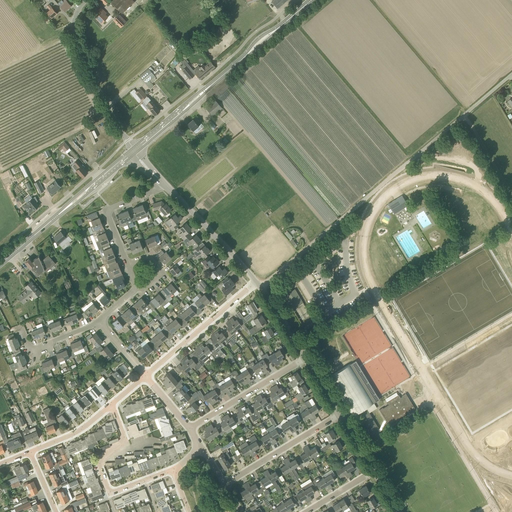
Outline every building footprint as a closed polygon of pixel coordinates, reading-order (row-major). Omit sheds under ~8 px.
[(71,6),(65,0),(63,0),(63,1),(61,0),(57,3),(60,7),(65,12),(71,6)] [(122,14),(135,1),(133,0),(111,0),(110,1),(122,14)] [(274,0),(272,2),(278,8),(287,0),(274,0)] [(51,18),(57,13),(50,5),(47,7),(50,10),(47,13),(51,18)] [(102,23),(107,18),(104,15),(106,13),(101,7),(97,11),(100,13),(97,17),(96,17),(97,17),(102,23)] [(120,28),(126,22),(119,14),(113,21),(120,28)] [(210,61),(205,66),(203,64),(201,66),(199,67),(201,69),(196,74),(200,79),(215,67),(210,61)] [(184,64),(180,67),(182,70),(190,79),(194,75),(187,66),(186,66),(184,64)] [(154,77),(155,76),(148,68),(139,76),(151,90),(155,87),(152,83),(156,80),(154,77)] [(147,97),(147,96),(141,88),(135,93),(143,102),(155,115),(160,111),(149,97),(148,96),(147,97)] [(212,116),(222,108),(216,101),(206,108),(212,116)] [(204,125),(196,117),(193,119),(187,124),(195,133),(204,125)] [(213,129),(216,127),(211,121),(207,123),(213,129)] [(62,148),(65,151),(70,148),(65,141),(58,147),(60,150),(62,148)] [(75,162),(75,163),(73,165),(73,167),(76,170),(82,177),(88,172),(77,160),(75,162)] [(47,188),(52,194),(61,187),(56,180),(47,188)] [(28,203),(25,206),(30,212),(33,209),(34,210),(39,205),(37,202),(38,201),(36,196),(35,196),(33,198),(27,203),(28,203)] [(404,208),(408,205),(402,196),(388,204),(394,214),(394,213),(403,207),(404,208)] [(163,205),(160,202),(153,204),(155,210),(160,209),(165,215),(171,209),(166,203),(163,205)] [(145,209),(143,204),(138,206),(143,218),(147,216),(147,215),(150,214),(147,208),(145,209)] [(135,213),(133,214),(135,220),(137,219),(139,224),(144,222),(143,218),(138,206),(133,208),(135,213)] [(407,209),(402,212),(407,221),(412,219),(407,209)] [(130,215),(128,210),(123,212),(127,221),(131,219),(132,221),(135,220),(133,214),(130,215)] [(91,221),(93,226),(101,222),(99,217),(99,218),(96,212),(87,215),(88,219),(90,218),(91,221)] [(123,226),(128,224),(127,221),(123,212),(118,214),(120,219),(118,220),(120,226),(123,225),(123,226)] [(178,218),(175,214),(168,220),(172,224),(170,227),(173,231),(178,226),(176,223),(182,218),(180,216),(178,218)] [(93,235),(104,230),(103,228),(103,227),(101,222),(93,226),(91,227),(92,231),(93,231),(94,234),(93,234),(93,235)] [(184,240),(190,235),(188,232),(191,229),(186,223),(180,228),(183,231),(180,234),(184,240)] [(105,233),(104,230),(93,235),(96,242),(107,237),(105,232),(105,233)] [(65,236),(61,231),(54,237),(62,247),(69,241),(70,242),(72,240),(67,235),(65,236)] [(192,243),(195,246),(197,244),(201,240),(196,235),(192,238),(190,235),(184,240),(183,241),(188,247),(189,245),(192,243)] [(163,248),(162,247),(161,245),(159,244),(158,245),(154,236),(146,239),(149,247),(152,246),(154,249),(155,248),(158,252),(163,248)] [(102,248),(109,245),(108,243),(109,242),(107,237),(96,242),(99,249),(102,248)] [(133,253),(143,249),(139,240),(129,244),(133,253)] [(109,245),(102,248),(105,255),(114,252),(111,247),(110,248),(109,245)] [(205,245),(201,248),(199,245),(193,251),(197,256),(200,254),(203,257),(205,259),(208,256),(206,254),(210,251),(205,245)] [(164,253),(162,251),(156,256),(158,259),(160,258),(165,264),(171,258),(166,252),(164,253)] [(104,265),(116,260),(114,257),(115,257),(114,252),(105,255),(101,257),(104,265)] [(333,269),(346,260),(341,253),(328,262),(333,269)] [(56,264),(48,255),(42,261),(39,255),(32,261),(30,258),(26,261),(26,260),(24,262),(25,263),(30,268),(31,267),(38,276),(45,270),(46,272),(56,264)] [(174,275),(180,270),(178,267),(183,262),(181,260),(182,259),(180,256),(173,262),(175,264),(170,269),(174,275)] [(210,258),(208,256),(205,259),(202,261),(207,267),(210,265),(212,268),(219,262),(216,258),(215,259),(213,256),(210,258)] [(117,262),(116,260),(104,265),(107,272),(120,267),(117,262)] [(89,273),(95,271),(92,265),(87,267),(89,273)] [(223,271),(219,266),(210,274),(211,275),(212,277),(214,279),(214,278),(217,276),(218,275),(221,278),(224,276),(228,272),(224,268),(223,269),(223,270),(223,271)] [(113,278),(114,278),(121,275),(120,272),(121,272),(120,267),(107,272),(110,279),(113,278)] [(306,271),(313,282),(319,278),(313,267),(306,271)] [(123,274),(121,275),(114,278),(113,278),(115,285),(117,285),(118,289),(125,286),(124,282),(125,281),(124,278),(122,278),(121,275),(122,275),(123,275),(123,274)] [(229,279),(228,277),(222,282),(224,283),(228,288),(226,289),(224,287),(222,290),(227,295),(234,289),(232,287),(235,284),(230,278),(229,279)] [(35,298),(41,292),(31,281),(25,286),(27,289),(18,297),(23,303),(32,295),(35,298)] [(68,282),(64,284),(68,293),(72,290),(68,282)] [(179,288),(174,282),(171,283),(167,286),(175,296),(179,293),(179,292),(177,290),(179,288)] [(100,283),(97,286),(104,294),(107,291),(100,283)] [(325,283),(317,286),(321,294),(328,290),(325,283)] [(175,296),(167,286),(161,291),(169,301),(172,298),(170,296),(173,293),(175,296)] [(490,289),(496,299),(500,297),(493,287),(490,289)] [(291,291),(289,289),(287,290),(289,292),(285,295),(293,308),(303,302),(295,289),(291,291)] [(163,306),(169,301),(161,291),(155,296),(163,306)] [(202,296),(199,293),(197,295),(200,298),(205,305),(210,301),(212,303),(214,301),(211,296),(208,298),(205,294),(202,296)] [(110,300),(105,294),(100,299),(105,305),(110,300)] [(163,306),(155,296),(151,300),(151,301),(149,303),(151,305),(154,308),(156,307),(157,307),(161,304),(163,306)] [(145,302),(142,298),(138,301),(146,311),(150,308),(151,309),(153,310),(154,308),(151,305),(149,303),(147,300),(145,302)] [(201,309),(205,305),(200,298),(195,302),(198,306),(196,308),(200,313),(203,311),(201,309)] [(142,315),(146,311),(138,301),(134,305),(137,309),(135,310),(139,315),(141,314),(142,315)] [(100,307),(96,302),(89,308),(94,314),(97,311),(96,310),(98,309),(98,308),(100,307)] [(249,314),(252,313),(258,309),(253,302),(247,305),(250,309),(247,311),(249,314)] [(305,304),(296,308),(298,312),(301,311),(302,314),(301,315),(303,319),(310,316),(305,304)] [(196,308),(194,310),(190,306),(185,310),(191,317),(196,313),(198,315),(200,313),(196,308)] [(91,316),(94,314),(89,308),(82,314),(86,318),(88,316),(89,316),(90,315),(91,316)] [(135,310),(133,312),(129,308),(125,311),(134,321),(138,318),(137,317),(139,315),(135,310)] [(191,317),(185,310),(181,314),(179,313),(177,315),(178,317),(186,325),(188,323),(186,321),(191,317)] [(76,313),(75,311),(70,313),(71,315),(74,324),(78,322),(77,320),(82,318),(79,312),(76,314),(76,313)] [(129,325),(134,321),(125,311),(121,315),(125,319),(123,321),(127,326),(129,324),(129,325)] [(252,335),(256,332),(262,328),(260,325),(266,321),(262,314),(253,320),(257,325),(248,330),(252,335)] [(74,324),(71,315),(65,318),(62,319),(65,325),(69,323),(70,325),(74,324)] [(186,325),(178,317),(173,321),(170,317),(168,319),(169,320),(177,329),(181,325),(183,327),(186,325)] [(123,321),(121,323),(117,318),(113,322),(119,330),(121,327),(126,333),(130,329),(127,326),(123,321)] [(232,318),(229,320),(237,329),(242,325),(244,328),(246,326),(241,319),(239,321),(237,319),(235,321),(232,318)] [(57,330),(54,322),(53,319),(47,322),(47,323),(45,324),(46,326),(48,332),(53,330),(53,332),(57,330)] [(65,325),(62,319),(60,320),(54,322),(57,330),(61,329),(60,327),(65,325)] [(162,326),(164,329),(171,338),(174,336),(172,333),(177,329),(169,320),(164,325),(162,326)] [(232,339),(234,342),(236,340),(237,339),(237,336),(234,332),(237,329),(229,320),(226,323),(228,326),(227,328),(228,330),(226,332),(232,339)] [(48,332),(46,326),(43,327),(37,329),(41,337),(44,335),(44,334),(48,332)] [(264,343),(269,340),(268,338),(274,334),(270,327),(264,331),(266,335),(261,338),(264,343)] [(41,337),(37,329),(32,331),(32,332),(29,333),(31,339),(36,337),(37,338),(41,337)] [(171,338),(164,329),(159,333),(157,330),(155,330),(153,331),(157,335),(162,341),(167,337),(169,340),(171,338)] [(227,344),(231,340),(232,339),(226,332),(224,334),(222,332),(220,334),(217,330),(214,333),(222,342),(224,340),(227,344)] [(98,335),(96,333),(92,336),(90,334),(86,338),(87,340),(90,338),(93,342),(100,336),(99,334),(98,335)] [(211,345),(220,356),(223,353),(224,353),(218,347),(217,346),(222,342),(214,333),(211,336),(213,339),(211,341),(213,343),(211,345)] [(14,337),(13,334),(8,336),(8,338),(7,339),(7,340),(8,339),(11,345),(19,342),(17,338),(15,339),(15,337),(14,337)] [(159,348),(158,345),(162,341),(157,335),(150,341),(157,350),(159,348)] [(97,351),(101,346),(100,344),(103,341),(101,339),(102,338),(100,336),(93,342),(97,346),(95,348),(97,351)] [(143,358),(148,353),(140,344),(138,342),(136,339),(131,343),(135,348),(134,349),(136,352),(137,351),(143,358)] [(83,346),(81,340),(78,341),(77,340),(75,341),(78,349),(84,347),(86,352),(88,351),(86,345),(83,346)] [(155,352),(157,350),(150,341),(147,343),(145,340),(140,344),(148,353),(153,349),(155,352)] [(73,358),(76,356),(73,351),(78,349),(75,341),(73,342),(73,343),(70,344),(73,351),(70,352),(73,358)] [(20,351),(19,348),(18,346),(20,345),(19,342),(11,345),(13,350),(14,353),(20,351)] [(205,346),(202,343),(199,346),(207,355),(209,353),(211,355),(213,353),(218,358),(220,356),(211,345),(208,347),(207,345),(205,346)] [(231,348),(234,352),(239,347),(235,343),(231,348)] [(109,348),(107,346),(103,349),(101,346),(97,351),(98,353),(101,351),(104,355),(111,349),(110,347),(109,348)] [(202,365),(205,363),(204,362),(209,358),(206,355),(207,355),(199,346),(196,349),(198,352),(196,353),(198,355),(196,358),(202,365)] [(280,363),(284,361),(282,357),(284,356),(282,353),(285,352),(282,347),(279,348),(279,349),(274,353),(280,363)] [(107,363),(112,359),(110,357),(114,354),(112,352),(113,351),(111,349),(104,355),(107,359),(105,361),(107,363)] [(68,353),(67,350),(64,351),(63,350),(61,351),(64,359),(69,357),(70,359),(73,358),(70,352),(68,353)] [(21,353),(20,351),(14,353),(15,356),(17,362),(25,358),(24,355),(22,355),(21,353)] [(58,367),(61,366),(59,361),(64,359),(61,351),(59,352),(59,353),(56,354),(58,360),(56,361),(58,367)] [(280,363),(274,353),(269,356),(267,353),(264,355),(268,362),(271,360),(272,363),(274,361),(277,365),(280,363)] [(268,362),(264,355),(261,356),(263,359),(258,362),(264,373),(268,371),(265,367),(268,366),(266,363),(268,362)] [(190,359),(187,356),(184,359),(191,368),(194,365),(197,369),(201,367),(200,366),(202,365),(196,358),(194,360),(192,358),(190,359)] [(27,367),(26,365),(25,363),(27,362),(25,358),(17,362),(9,365),(12,370),(20,367),(21,370),(27,367)] [(53,362),(52,359),(49,360),(49,359),(46,360),(50,368),(55,366),(56,368),(58,367),(56,361),(53,362)] [(191,368),(184,359),(180,361),(183,365),(181,366),(180,364),(177,366),(181,370),(181,371),(185,375),(186,377),(189,375),(186,372),(191,368)] [(42,373),(45,372),(45,370),(50,368),(46,360),(44,361),(44,362),(42,363),(43,366),(40,367),(42,373)] [(255,364),(253,362),(248,365),(252,372),(255,370),(256,373),(258,371),(260,375),(264,373),(258,362),(255,364)] [(241,372),(248,383),(251,380),(249,377),(251,376),(250,373),(252,372),(248,365),(247,363),(244,365),(246,369),(241,372)] [(369,412),(377,408),(374,403),(375,402),(351,363),(328,377),(352,416),(362,410),(366,416),(370,414),(369,412)] [(124,375),(126,373),(120,366),(116,369),(117,370),(113,373),(119,380),(120,381),(124,378),(122,376),(123,374),(124,375)] [(207,375),(209,374),(206,370),(199,376),(202,380),(207,375)] [(235,371),(231,373),(236,381),(238,380),(240,382),(242,381),(244,385),(248,383),(241,372),(238,374),(236,371),(235,371)] [(116,382),(119,380),(113,373),(112,372),(108,376),(109,377),(106,380),(111,386),(112,388),(116,384),(114,382),(115,381),(116,382)] [(165,385),(174,377),(169,372),(164,377),(165,379),(162,382),(165,385)] [(293,388),(297,385),(296,382),(301,379),(297,372),(291,376),(293,380),(289,382),(293,388)] [(231,393),(235,390),(233,387),(235,385),(233,383),(236,381),(231,373),(232,375),(224,380),(231,393)] [(176,388),(181,383),(184,381),(182,379),(179,381),(178,382),(174,377),(165,385),(168,388),(171,385),(172,387),(174,385),(176,388)] [(108,388),(111,386),(106,380),(105,379),(101,382),(99,380),(95,383),(96,383),(98,386),(102,391),(105,394),(108,391),(106,388),(108,387),(108,388)] [(215,384),(220,393),(223,392),(226,391),(228,395),(231,393),(224,380),(223,380),(225,382),(220,386),(218,383),(215,384)] [(218,395),(220,393),(215,384),(213,381),(209,383),(211,387),(210,387),(212,390),(209,392),(215,402),(219,400),(217,397),(218,395)] [(102,391),(98,386),(96,383),(91,387),(90,386),(87,389),(88,390),(94,397),(96,399),(99,396),(97,393),(99,392),(100,393),(102,391)] [(177,400),(186,392),(182,387),(183,386),(181,383),(176,388),(178,390),(176,392),(178,394),(175,396),(177,400)] [(281,387),(279,388),(277,384),(273,387),(279,397),(284,394),(285,395),(288,393),(287,391),(285,388),(282,389),(281,387)] [(308,391),(304,384),(298,388),(297,385),(293,388),(294,390),(298,388),(301,392),(294,396),(295,397),(292,399),(294,403),(303,398),(301,395),(302,394),(303,394),(308,391)] [(275,404),(274,403),(277,401),(276,399),(279,397),(273,387),(269,389),(272,392),(270,394),(271,396),(268,398),(272,403),(272,404),(273,404),(273,405),(275,404)] [(92,400),(94,397),(88,390),(84,394),(85,394),(81,397),(87,404),(88,405),(92,402),(90,400),(91,399),(92,400)] [(190,397),(186,392),(177,400),(180,403),(183,400),(185,402),(187,400),(189,402),(194,398),(192,396),(190,397)] [(215,402),(209,392),(203,395),(202,394),(200,396),(201,398),(203,401),(206,400),(207,402),(209,401),(211,405),(215,402)] [(415,408),(406,393),(402,396),(400,398),(399,395),(387,401),(389,405),(383,408),(383,407),(379,409),(388,424),(415,408)] [(200,396),(199,394),(194,398),(189,402),(191,405),(186,409),(188,413),(192,410),(193,412),(199,407),(195,402),(198,400),(201,398),(200,396)] [(263,398),(260,394),(257,397),(263,407),(268,404),(269,405),(272,403),(268,398),(266,399),(265,397),(263,398)] [(87,404),(81,397),(81,396),(76,400),(77,401),(74,404),(79,410),(80,412),(84,409),(82,406),(83,405),(84,406),(87,404)] [(141,399),(145,408),(154,405),(151,397),(148,398),(147,397),(145,398),(141,399)] [(259,418),(261,417),(257,410),(263,407),(257,397),(253,399),(255,402),(253,404),(255,406),(252,408),(259,418)] [(145,408),(141,399),(136,402),(136,401),(135,401),(136,403),(132,404),(132,403),(135,412),(140,410),(141,414),(146,412),(145,408)] [(316,404),(312,406),(308,400),(304,402),(308,409),(315,419),(317,418),(314,413),(319,410),(316,404)] [(79,410),(74,404),(73,403),(69,406),(68,404),(64,408),(65,409),(71,417),(73,418),(76,415),(74,413),(76,411),(77,412),(79,410)] [(135,412),(132,403),(126,405),(126,406),(123,408),(125,413),(122,414),(126,424),(128,423),(126,415),(135,412)] [(246,408),(244,404),(240,407),(246,417),(250,415),(251,417),(253,421),(259,418),(252,408),(250,409),(248,407),(246,408)] [(49,434),(56,431),(53,424),(55,423),(52,415),(49,407),(43,410),(46,418),(48,421),(44,423),(49,434)] [(242,421),(241,420),(246,417),(240,407),(237,409),(239,412),(237,413),(238,416),(236,417),(239,423),(242,421)] [(58,417),(59,417),(61,420),(65,425),(69,422),(67,419),(68,418),(69,419),(71,417),(65,409),(61,413),(62,414),(58,417)] [(315,419),(308,409),(301,413),(305,419),(310,416),(312,421),(315,419)] [(30,423),(34,421),(30,411),(26,413),(30,423)] [(169,418),(167,419),(164,412),(155,415),(155,416),(151,417),(151,419),(152,420),(155,419),(157,418),(161,428),(170,424),(168,418),(169,418)] [(296,416),(295,417),(293,413),(286,418),(288,420),(288,421),(295,431),(297,430),(295,426),(300,423),(296,416)] [(230,418),(228,414),(224,416),(230,426),(236,423),(236,424),(239,423),(236,417),(233,419),(232,417),(230,418)] [(372,441),(383,435),(370,414),(366,416),(368,418),(361,422),(372,441)] [(223,433),(225,431),(225,430),(230,426),(224,416),(221,419),(223,422),(221,423),(222,426),(220,427),(223,433)] [(118,429),(114,420),(106,424),(106,423),(105,423),(106,425),(102,426),(103,428),(105,434),(118,429)] [(295,431),(288,421),(281,425),(280,423),(277,425),(280,429),(282,428),(285,431),(290,428),(292,433),(295,431)] [(139,433),(136,423),(129,425),(128,426),(129,430),(128,430),(128,431),(128,430),(130,436),(131,436),(139,433)] [(7,439),(1,424),(0,424),(0,431),(4,441),(5,444),(8,443),(10,450),(16,447),(12,437),(7,439)] [(172,430),(170,424),(161,428),(165,437),(160,439),(161,442),(167,439),(171,438),(170,435),(173,434),(171,430),(173,430),(173,429),(172,430)] [(214,428),(211,424),(208,426),(214,436),(219,433),(220,434),(223,433),(220,427),(217,429),(216,426),(214,428)] [(280,435),(277,431),(280,429),(277,425),(275,427),(276,428),(271,431),(269,433),(275,443),(277,442),(275,438),(280,435)] [(208,440),(214,436),(208,426),(204,428),(206,432),(204,433),(208,440)] [(27,443),(33,440),(29,429),(28,427),(25,428),(26,431),(23,432),(27,443)] [(36,431),(35,427),(29,429),(33,440),(40,437),(36,431)] [(105,434),(103,428),(97,430),(97,429),(98,431),(94,432),(97,441),(106,437),(105,434)] [(329,440),(336,436),(332,429),(325,433),(322,436),(324,438),(327,436),(329,440)] [(275,443),(269,433),(267,430),(263,433),(264,436),(261,437),(265,444),(270,441),(272,445),(275,443)] [(97,441),(94,432),(88,435),(88,434),(89,436),(85,438),(85,439),(88,445),(97,442),(97,441)] [(16,447),(22,445),(20,439),(22,438),(21,434),(12,437),(16,447)] [(255,455),(257,454),(255,450),(260,447),(256,441),(257,440),(254,435),(251,437),(254,442),(249,445),(255,455)] [(88,445),(85,439),(82,440),(81,439),(76,441),(79,451),(88,447),(88,445)] [(183,451),(183,450),(186,448),(183,440),(174,444),(175,447),(177,453),(183,451)] [(79,451),(76,441),(70,444),(70,443),(70,445),(67,446),(67,448),(64,450),(66,453),(68,459),(71,457),(70,454),(79,451)] [(227,459),(230,457),(227,452),(229,451),(227,448),(234,444),(232,441),(220,448),(224,454),(218,457),(221,463),(227,459)] [(249,445),(246,441),(240,446),(242,449),(241,450),(245,456),(250,453),(252,457),(255,455),(249,445)] [(337,451),(343,447),(339,441),(333,444),(335,448),(332,450),(333,453),(336,451),(337,451)] [(322,452),(327,450),(326,449),(331,446),(329,443),(323,447),(320,449),(322,452)] [(310,450),(308,445),(305,447),(312,458),(313,459),(316,457),(315,455),(319,453),(315,447),(310,450)] [(175,457),(174,456),(178,454),(177,453),(175,447),(165,450),(166,453),(169,459),(174,457),(175,458),(175,457)] [(309,460),(312,458),(305,447),(303,448),(305,453),(300,456),(304,461),(301,463),(303,466),(310,462),(309,459),(309,460)] [(44,463),(55,458),(52,452),(41,457),(44,463)] [(60,466),(69,462),(68,459),(66,453),(64,454),(66,458),(58,461),(60,466)] [(166,453),(157,457),(160,466),(166,463),(166,464),(166,462),(170,461),(169,459),(166,453)] [(160,466),(157,457),(147,460),(150,468),(151,469),(157,467),(157,468),(157,467),(156,466),(160,465),(160,466)] [(285,459),(292,469),(294,468),(299,465),(301,468),(303,466),(301,463),(299,465),(295,459),(290,462),(288,457),(285,459)] [(350,477),(352,475),(350,471),(355,468),(354,466),(357,464),(352,457),(348,459),(350,462),(344,466),(350,477)] [(56,461),(55,458),(44,463),(47,468),(58,464),(57,461),(56,461)] [(92,468),(93,468),(91,462),(92,462),(91,461),(90,462),(89,458),(80,461),(78,463),(79,465),(82,464),(85,474),(83,475),(82,476),(82,477),(94,473),(92,468)] [(225,469),(231,465),(227,459),(221,463),(225,469)] [(284,474),(289,471),(292,469),(285,459),(283,460),(285,465),(280,468),(284,474)] [(150,468),(147,460),(138,464),(140,469),(141,473),(147,471),(148,471),(147,470),(150,468)] [(137,472),(137,471),(140,469),(138,464),(137,461),(128,465),(131,474),(137,472)] [(20,466),(21,468),(19,469),(21,474),(29,471),(26,463),(20,466)] [(126,476),(131,474),(128,465),(118,469),(122,478),(122,477),(125,475),(126,477),(126,476)] [(350,477),(344,466),(336,471),(340,477),(345,474),(347,478),(350,477)] [(52,480),(59,477),(63,475),(61,472),(60,469),(56,471),(49,474),(52,480)] [(116,480),(122,478),(118,469),(109,472),(112,480),(116,479),(116,480)] [(270,474),(268,470),(265,471),(276,489),(277,491),(281,489),(278,484),(278,485),(275,480),(279,477),(275,471),(270,474)] [(276,489),(265,471),(263,473),(265,477),(261,480),(264,486),(272,482),(276,489)] [(86,483),(88,488),(99,483),(97,478),(98,478),(98,477),(96,478),(94,473),(82,477),(85,484),(86,483)] [(330,489),(332,487),(330,483),(335,480),(331,474),(324,478),(330,489)] [(65,481),(63,475),(59,477),(52,480),(54,486),(65,481)] [(321,480),(320,478),(318,477),(313,480),(313,481),(315,485),(317,484),(320,489),(325,486),(328,490),(330,489),(324,478),(321,480)] [(68,483),(70,487),(79,483),(77,479),(68,483)] [(36,486),(33,480),(28,483),(27,482),(24,484),(25,486),(27,485),(29,489),(36,486)] [(310,501),(312,499),(310,495),(315,492),(313,489),(315,487),(312,481),(302,487),(304,490),(310,501)] [(162,489),(159,482),(151,485),(154,492),(155,494),(164,490),(163,489),(162,489)] [(250,486),(248,482),(245,483),(254,497),(264,491),(262,489),(262,488),(262,487),(259,489),(255,483),(250,486)] [(101,489),(99,483),(88,488),(86,489),(88,493),(92,492),(95,500),(103,497),(100,490),(102,489),(101,489)] [(247,503),(248,502),(247,501),(254,497),(245,483),(243,485),(245,489),(240,492),(247,503)] [(30,497),(34,495),(33,494),(38,492),(36,486),(29,489),(31,493),(28,494),(30,497)] [(363,496),(370,492),(366,486),(359,490),(356,492),(358,495),(361,493),(363,496)] [(70,493),(69,489),(68,487),(57,491),(59,497),(67,494),(69,493),(70,493)] [(140,500),(148,497),(145,488),(137,491),(140,500)] [(158,503),(166,500),(165,497),(166,497),(164,490),(155,494),(158,500),(157,500),(158,503)] [(310,501),(304,490),(296,495),(300,501),(305,498),(308,502),(310,501)] [(136,492),(136,491),(129,493),(132,502),(139,499),(140,500),(137,491),(136,492)] [(70,497),(69,493),(67,494),(59,497),(62,503),(73,499),(72,496),(70,497)] [(125,506),(125,505),(125,504),(132,502),(129,493),(121,496),(122,497),(121,497),(125,506)] [(117,509),(125,506),(121,497),(114,500),(117,509)] [(289,511),(291,511),(293,511),(290,507),(295,504),(294,502),(296,501),(294,497),(284,503),(289,511)] [(371,508),(377,504),(373,497),(367,501),(371,508)] [(27,498),(19,501),(18,498),(16,499),(17,502),(13,504),(15,508),(29,502),(27,498)] [(171,501),(170,499),(166,500),(158,503),(159,508),(160,507),(162,511),(170,508),(169,504),(168,504),(167,502),(171,501)] [(343,510),(349,507),(344,499),(338,502),(343,510)] [(36,511),(45,507),(43,502),(37,504),(37,503),(33,504),(32,501),(30,502),(34,511),(36,511)] [(103,511),(109,510),(110,509),(107,502),(99,505),(101,511),(103,511)] [(339,511),(343,510),(338,502),(336,504),(335,503),(333,504),(333,505),(333,506),(336,511),(339,511)] [(149,511),(151,511),(152,511),(149,503),(140,507),(142,511),(149,511)] [(289,511),(284,503),(273,509),(275,511),(281,511),(285,510),(286,511),(289,511)]
